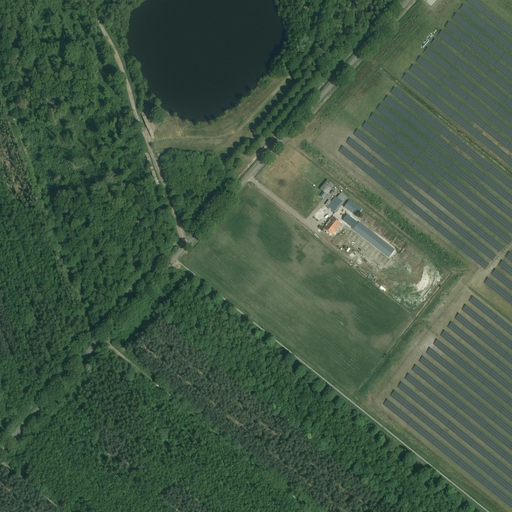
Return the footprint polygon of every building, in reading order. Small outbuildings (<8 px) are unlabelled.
[(335,214),(343,204),(335,197),(327,207),(335,214)] [(357,217),(362,210),(349,201),(344,208),(357,217)] [(349,213),(348,215),(343,221),(344,222),(343,224),(353,231),(355,232),(355,231),(361,223),(360,222),(349,213)] [(323,230),(332,236),(341,224),(333,218),(323,230)] [(351,241),(356,234),(353,232),(348,238),(351,241)] [(367,259),(372,263),(375,259),(370,255),(367,259)]
